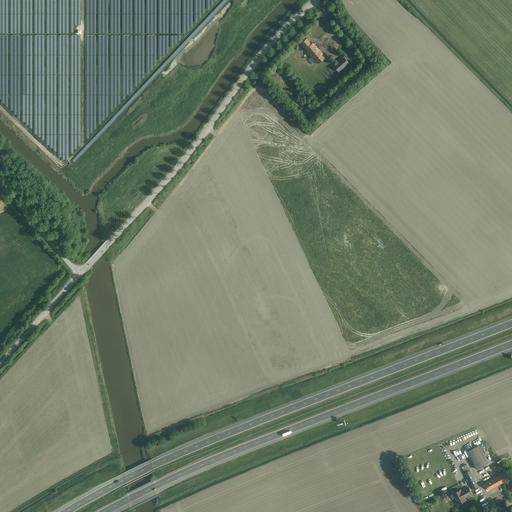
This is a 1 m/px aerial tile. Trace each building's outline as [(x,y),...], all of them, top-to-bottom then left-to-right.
[(310,43),(306,38),(300,43),(305,48),(304,49),(317,63),(325,57),(321,53),(322,52),(319,49),(318,49),(312,42),(310,43)] [(338,71),(348,62),(343,57),(333,66),(338,71)] [(477,469),(489,462),(479,445),(467,451),(477,469)] [(473,488),(478,486),(467,464),(464,465),(467,471),(465,472),(473,488)] [(489,490),(510,478),(506,471),(485,483),(489,490)] [(472,494),(468,487),(461,490),(461,489),(453,493),(458,504),(466,500),(465,497),(472,494)]
